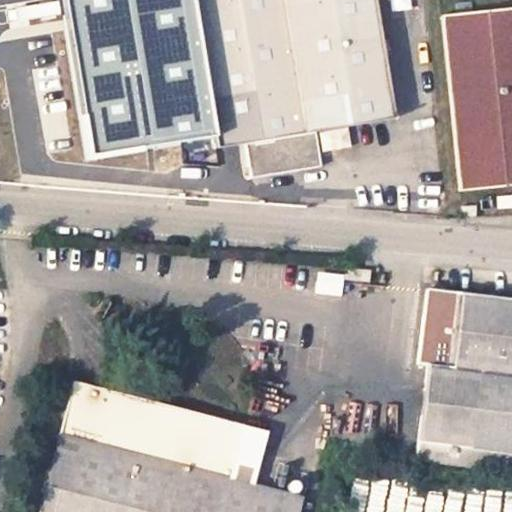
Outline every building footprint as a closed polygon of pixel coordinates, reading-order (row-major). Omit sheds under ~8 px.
[(169,0),(174,28),(195,25),(190,0),(169,0)] [(179,77),(194,175),(247,167),(249,176),(318,165),(313,131),(392,119),(373,0),(190,0),(195,25),(203,72),(179,77)] [(511,8),(441,16),(458,191),(511,185),(511,8)] [(118,26),(69,34),(87,154),(137,146),(118,26)] [(74,156),(87,154),(69,34),(54,36),(74,156)] [(472,205),(457,207),(458,217),(473,216),(472,205)] [(511,299),(459,294),(426,290),(417,363),(426,364),(417,442),(466,449),(464,467),(511,472),(511,299)] [(73,383),(39,511),(298,511),(302,500),(228,480),(205,474),(219,423),(73,383)] [(219,423),(205,474),(228,480),(241,428),(219,423)]
